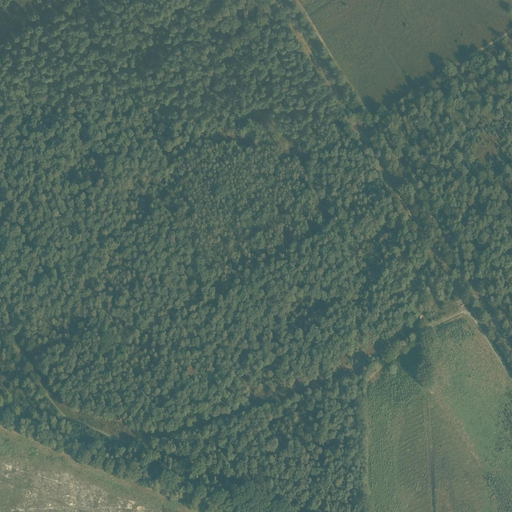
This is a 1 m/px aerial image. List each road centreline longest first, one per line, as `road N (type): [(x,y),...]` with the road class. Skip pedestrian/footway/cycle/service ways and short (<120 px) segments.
road 1 (track): [(297,0),(371,120),(511,32)]
road 2 (track): [(221,511),(0,420)]
